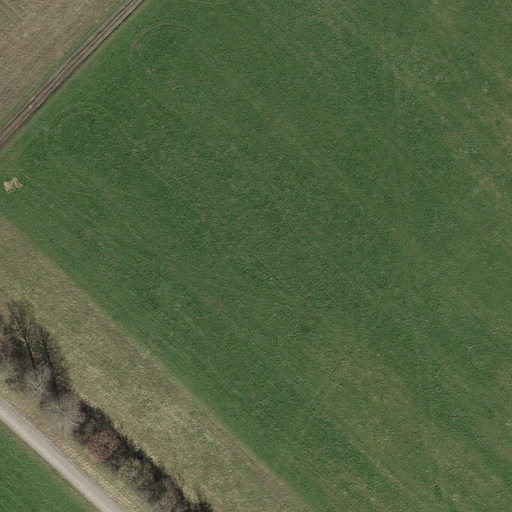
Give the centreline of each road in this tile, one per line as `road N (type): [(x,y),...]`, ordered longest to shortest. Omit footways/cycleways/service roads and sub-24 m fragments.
road 1 (track): [(128,0),(0,125)]
road 2 (track): [(0,406),(118,511)]
